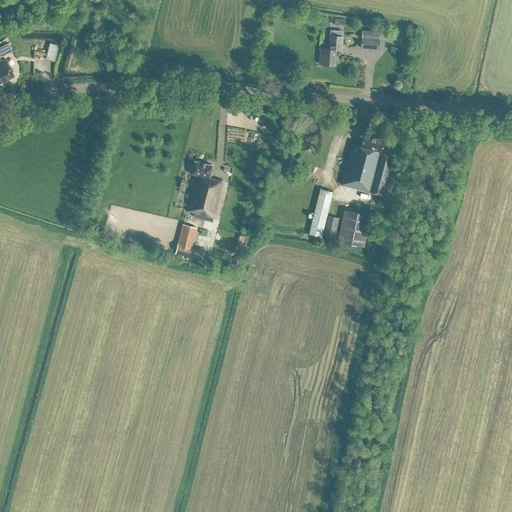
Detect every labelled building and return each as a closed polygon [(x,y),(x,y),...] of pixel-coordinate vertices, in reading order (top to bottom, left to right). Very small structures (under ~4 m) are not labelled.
[(341,50),(342,35),(329,34),(328,49),(320,48),(319,63),(333,64),(335,49),(341,50)] [(378,49),(379,38),(361,37),(360,47),(378,49)] [(52,40),(48,57),(58,59),(62,43),(52,40)] [(7,43),(0,45),(0,55),(10,50),(7,43)] [(0,82),(13,76),(5,58),(0,60),(0,82)] [(380,151),(383,140),(363,134),(360,146),(351,144),(341,184),(381,194),(392,154),(380,151)] [(212,221),(222,180),(209,177),(212,165),(194,160),(190,173),(195,174),(186,210),(194,212),(193,216),(212,221)] [(394,190),(398,175),(390,172),(386,187),(394,190)] [(308,233),(321,236),(332,191),(319,188),(308,233)] [(344,208),(342,220),(337,240),(363,245),(370,214),(344,208)] [(325,225),(322,237),(334,239),(336,227),(338,217),(327,215),(325,225)] [(190,250),(196,227),(182,224),(177,246),(190,250)] [(244,246),(247,234),(240,232),(237,245),(244,246)]
